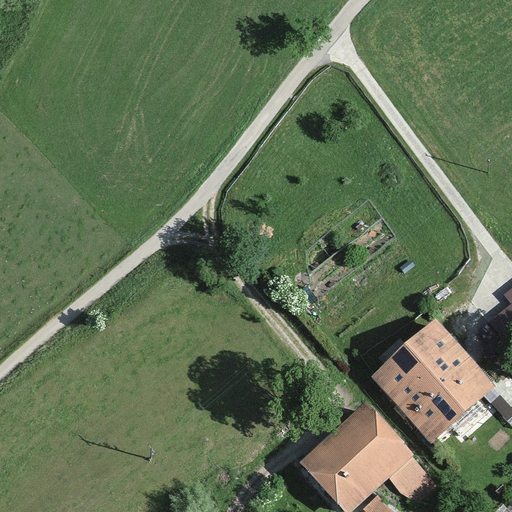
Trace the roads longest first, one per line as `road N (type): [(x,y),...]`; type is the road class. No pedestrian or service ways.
road 1 (unclassified): [(0,376),(184,227),(361,0)]
road 2 (track): [(173,236),(211,240),(310,373),(315,407),(302,435),(238,511)]
